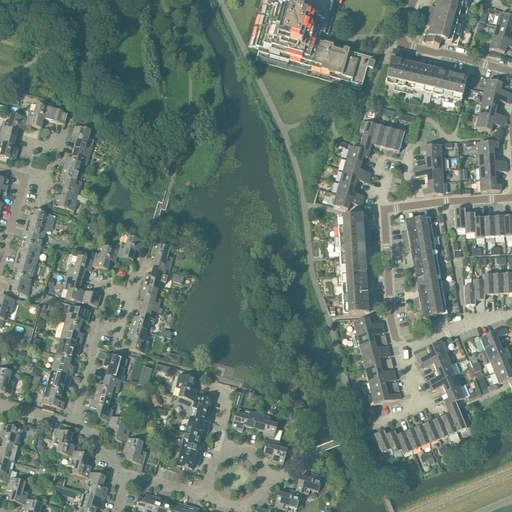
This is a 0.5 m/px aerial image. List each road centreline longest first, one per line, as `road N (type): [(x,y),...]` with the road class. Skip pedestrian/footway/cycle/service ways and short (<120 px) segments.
road 1 (residential): [(511,73),(401,44),(414,0)]
road 2 (residential): [(73,423),(98,330),(120,332),(132,297)]
road 3 (residential): [(403,351),(390,316),(383,207)]
